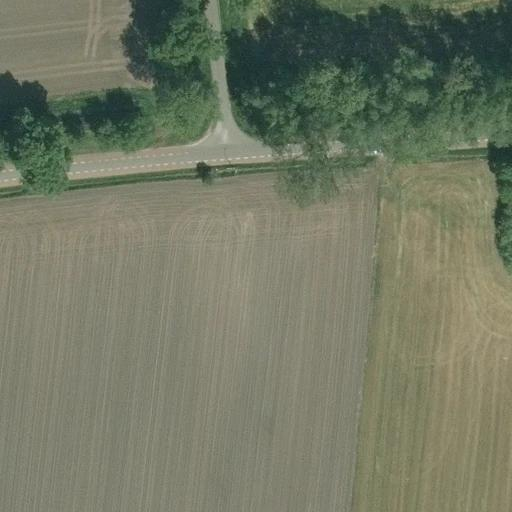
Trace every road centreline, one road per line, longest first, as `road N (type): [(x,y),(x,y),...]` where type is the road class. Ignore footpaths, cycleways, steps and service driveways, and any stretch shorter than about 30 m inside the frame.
road 1 (unclassified): [(227,154),(511,134)]
road 2 (unclassified): [(0,176),(227,154)]
road 3 (unclassified): [(227,154),(209,0)]
